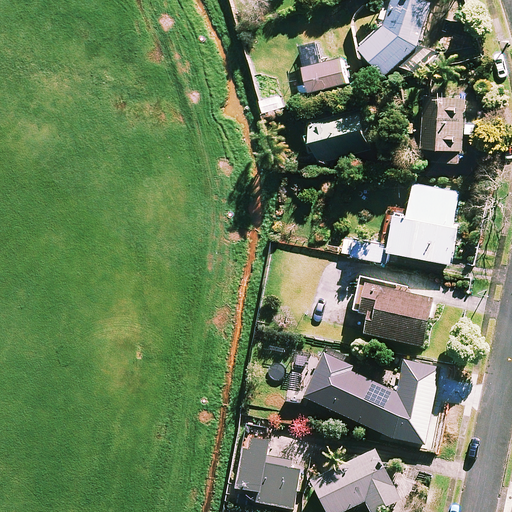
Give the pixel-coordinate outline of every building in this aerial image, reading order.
[(433,9),(402,0),(398,0),(389,30),(363,55),(389,82),(399,72),(419,75),(438,55),(421,50),(433,9)] [(350,87),(343,63),(307,74),(313,98),(350,87)] [(484,138),(484,103),(426,102),(426,166),(465,167),(465,137),(484,138)] [(383,142),(374,110),(310,126),(320,166),(372,153),(370,145),(383,142)] [(462,196),(419,188),(413,220),(400,218),(393,258),(454,269),(460,233),(456,232),(462,196)] [(379,244),(345,241),(343,256),(355,257),(354,262),(389,266),(391,249),(378,248),(379,244)] [(392,290),(362,285),(356,319),(370,321),(366,343),(425,354),(434,306),(390,298),(392,290)] [(355,375),(326,362),(307,406),(396,445),(413,406),(353,380),(355,375)] [(271,451),(247,447),(237,506),(273,511),(295,511),(301,479),(291,477),(293,468),(269,464),(271,451)] [(389,511),(401,506),(375,457),(313,490),(324,511),(358,511),(366,508),(368,511),(389,511)]
